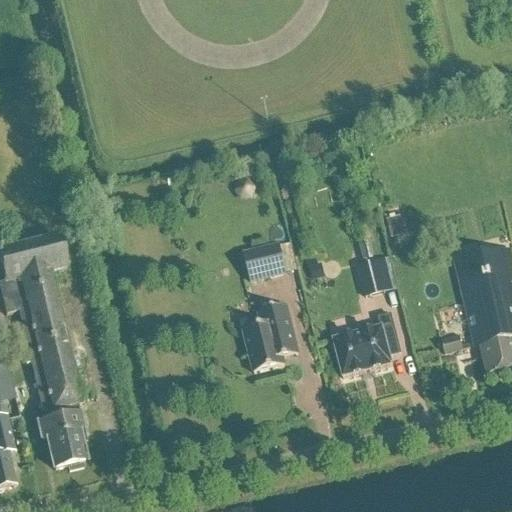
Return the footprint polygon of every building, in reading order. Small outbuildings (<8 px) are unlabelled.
[(252,203),(256,193),(249,184),(238,185),(234,196),(241,205),(252,203)] [(401,221),(387,224),(392,242),(406,238),(401,221)] [(47,444),(54,475),(66,472),(68,476),(83,473),(82,468),(83,468),(79,448),(84,447),(81,437),(84,436),(80,419),(79,419),(77,411),(82,410),(50,279),(67,275),(58,241),(0,254),(0,275),(3,288),(0,288),(0,299),(5,320),(17,317),(22,338),(17,339),(25,370),(29,369),(41,419),(35,420),(37,429),(40,445),(47,444)] [(244,259),(251,286),(286,277),(279,250),(244,259)] [(386,297),(378,265),(358,270),(366,302),(386,297)] [(311,273),(313,283),(325,280),(322,270),(311,273)] [(511,276),(489,282),(489,280),(482,282),(482,284),(459,289),(471,338),(474,353),(480,352),(487,381),(511,374),(511,276)] [(283,363),(298,359),(286,310),(259,317),(262,331),(244,335),(254,378),(285,370),(283,363)] [(380,332),(336,344),(335,343),(333,344),(334,346),(343,380),(342,380),(343,383),(345,382),(364,377),(365,377),(371,376),(371,375),(390,370),(390,371),(393,370),(392,367),(392,368),(390,362),(401,359),(391,319),(378,322),(381,332),(380,332)] [(464,356),(460,340),(442,344),(446,360),(464,356)] [(0,423),(0,494),(15,491),(11,474),(15,473),(12,460),(15,460),(6,423),(0,423)]
